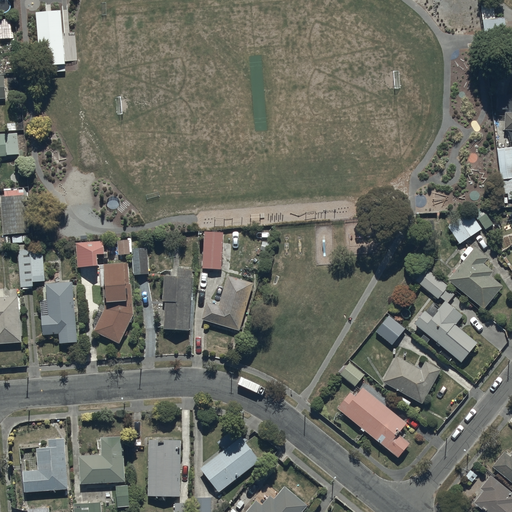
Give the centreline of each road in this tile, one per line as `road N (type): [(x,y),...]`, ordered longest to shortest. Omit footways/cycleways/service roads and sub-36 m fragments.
road 1 (residential): [(0,395),(169,382),(227,387),(288,421),(398,511)]
road 2 (residential): [(405,511),(511,378)]
